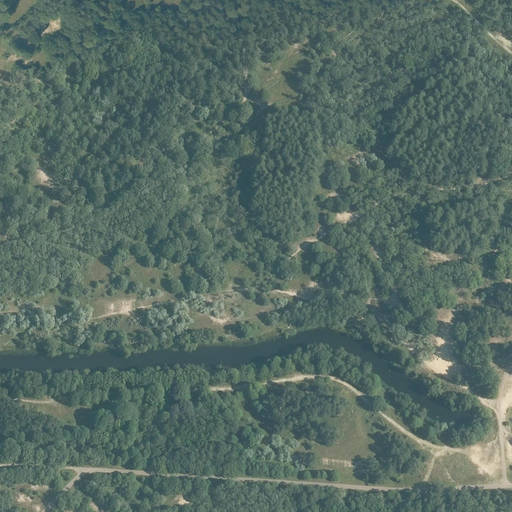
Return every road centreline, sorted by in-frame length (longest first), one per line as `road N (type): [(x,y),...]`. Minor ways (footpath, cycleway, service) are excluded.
road 1 (track): [(43,511),(85,469),(403,490),(504,485)]
road 2 (track): [(171,161),(244,102),(232,0)]
road 3 (track): [(0,245),(87,222),(171,161)]
road 4 (track): [(94,24),(56,91),(0,148)]
road 5 (track): [(504,485),(498,410),(511,363)]
